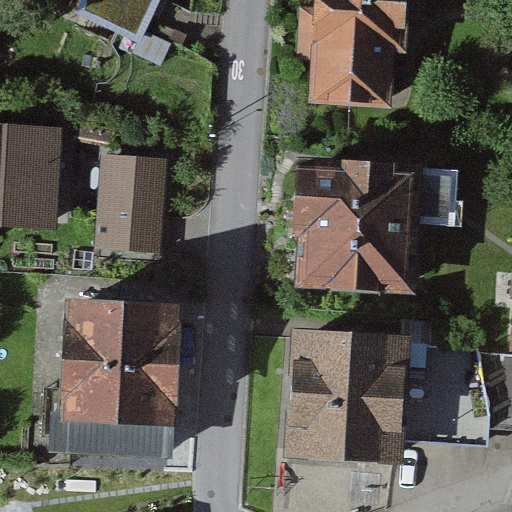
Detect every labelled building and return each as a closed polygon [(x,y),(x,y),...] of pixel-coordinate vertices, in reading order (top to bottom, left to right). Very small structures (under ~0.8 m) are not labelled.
[(157,0),(86,0),(80,13),(138,40),(157,0)] [(422,0),(324,0),(324,14),(305,13),(303,58),(321,59),(319,98),(385,102),(388,45),(399,45),(401,14),(422,15),(422,0)] [(54,136),(0,133),(0,220),(50,223),(54,136)] [(112,158),(108,213),(101,213),(98,248),(158,252),(164,162),(112,158)] [(413,176),(313,169),(306,280),(406,286),(411,214),(447,217),(449,181),(413,179),(413,176)] [(174,314),(74,309),(68,446),(167,451),(174,314)] [(404,346),(302,340),(295,450),(395,456),(396,434),(489,440),(490,420),(479,355),(478,350),(466,350),(460,329),(405,323),(404,346)] [(511,356),(479,355),(490,420),(511,420),(511,356)]
